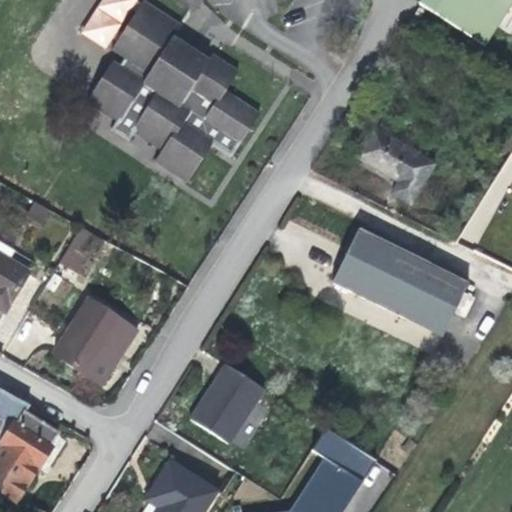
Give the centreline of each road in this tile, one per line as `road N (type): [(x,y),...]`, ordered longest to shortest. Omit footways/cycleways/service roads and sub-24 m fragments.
road 1 (residential): [(120,438),(393,0)]
road 2 (residential): [(120,438),(0,372)]
